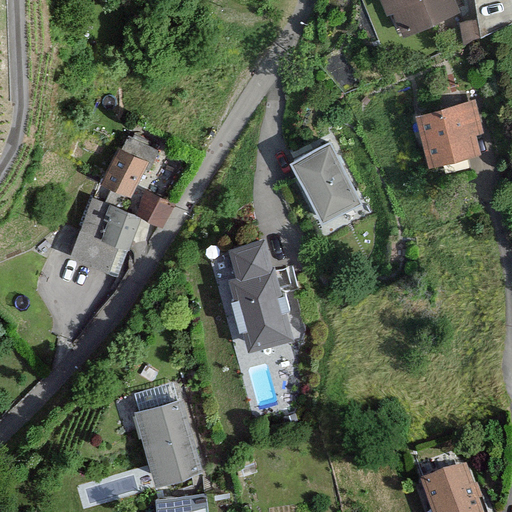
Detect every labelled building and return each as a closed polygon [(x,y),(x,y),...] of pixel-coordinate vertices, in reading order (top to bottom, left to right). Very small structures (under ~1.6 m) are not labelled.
[(460,0),(387,0),(403,35),(464,8),(460,0)] [(463,18),(463,36),(479,35),(479,17),(463,18)] [(476,99),(416,117),(429,169),(489,153),(476,99)] [(290,164),(322,226),(363,205),(331,141),(290,164)] [(152,160),(123,145),(104,183),(134,197),(152,160)] [(139,212),(95,197),(73,256),(125,275),(145,219),(167,227),(176,200),(147,190),(139,212)] [(265,240),(229,251),(236,279),(229,281),(249,354),(294,342),(265,240)] [(205,474),(186,399),(135,413),(157,489),(205,474)] [(421,477),(432,511),(487,511),(470,461),(421,477)] [(208,511),(206,493),(156,501),(156,511),(208,511)]
